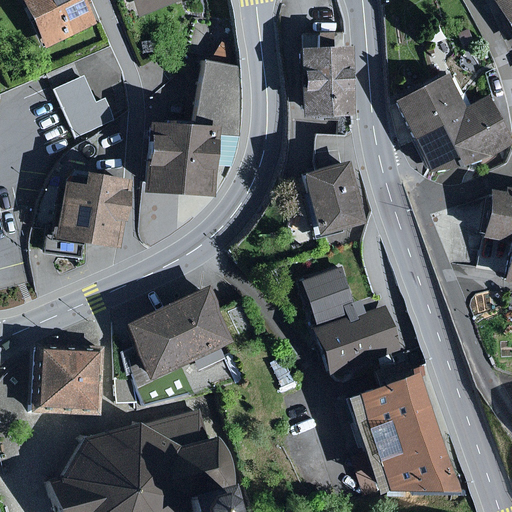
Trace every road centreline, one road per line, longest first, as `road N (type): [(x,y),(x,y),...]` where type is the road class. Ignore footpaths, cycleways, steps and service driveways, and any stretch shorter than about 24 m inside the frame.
road 1 (secondary): [(381,169),(499,511)]
road 2 (secondary): [(133,281),(204,244),(242,203),(261,163),(267,118),(256,0)]
road 3 (residential): [(99,0),(135,93),(127,244),(133,281)]
road 4 (residential): [(419,189),(483,376),(511,418)]
road 5 (secondary): [(363,0),(381,169)]
road 6 (secondary): [(0,339),(133,281)]
